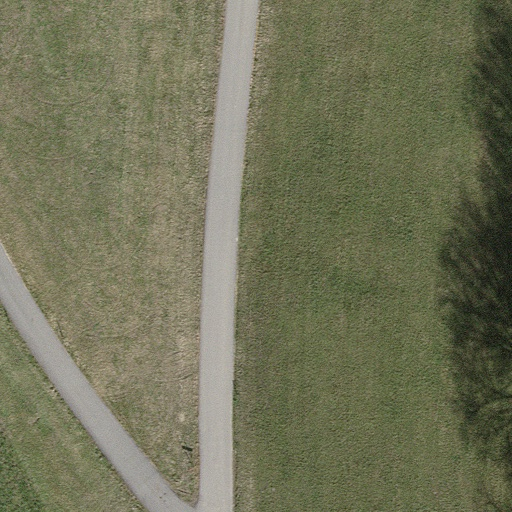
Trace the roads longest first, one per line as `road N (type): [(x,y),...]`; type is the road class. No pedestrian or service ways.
road 1 (residential): [(216,511),(217,259),(239,0)]
road 2 (track): [(0,267),(57,365),(174,511)]
